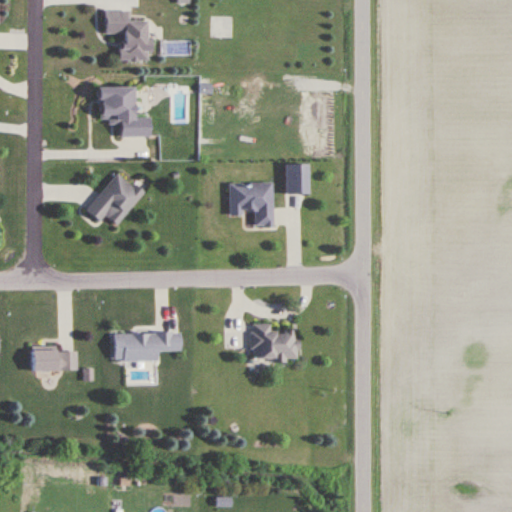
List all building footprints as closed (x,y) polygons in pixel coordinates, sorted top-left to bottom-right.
[(147,22),(127,22),(127,11),(104,11),(103,34),(120,35),(120,62),(147,62),(147,22)] [(119,139),(149,138),(148,118),(132,119),(131,89),(96,90),(97,121),(107,121),(107,126),(119,125),(119,139)] [(283,164),(283,193),(307,193),(307,164),(283,164)] [(85,211),(99,223),(104,217),(116,227),(142,194),(116,173),(85,211)] [(227,183),(227,214),(252,214),(252,226),(271,225),(271,183),(227,183)] [(250,360),(296,361),(297,332),(270,331),(270,324),(250,324),(250,360)] [(156,361),(156,352),(180,352),(180,333),(113,333),(113,361),(156,361)] [(30,371),(76,371),(76,349),(30,349),(30,371)]
